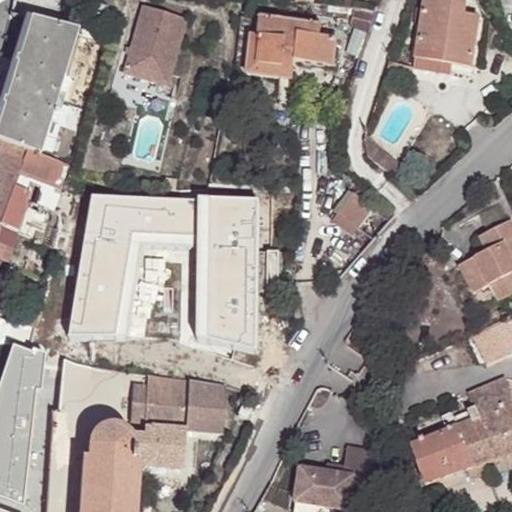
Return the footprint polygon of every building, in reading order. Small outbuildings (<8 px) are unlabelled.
[(412,0),(403,63),(437,68),(461,71),(468,21),(455,19),(457,0),(412,0)] [(187,19),(144,5),(124,72),(167,85),(187,19)] [(30,16),(0,106),(0,139),(70,162),(111,32),(30,16)] [(319,24),(256,19),(255,35),(247,35),(244,74),(290,78),(293,61),(332,65),(336,36),(319,35),(319,24)] [(437,68),(403,63),(401,75),(435,80),(437,68)] [(369,159),(375,164),(385,152),(367,138),(364,142),(369,159)] [(59,200),(70,162),(0,139),(0,183),(23,191),(30,172),(46,178),(41,193),(59,200)] [(375,164),(392,177),(402,165),(385,152),(375,164)] [(0,220),(1,221),(20,227),(31,194),(23,191),(0,183),(0,220)] [(238,219),(189,212),(167,355),(224,363),(241,248),(280,254),(289,192),(243,185),(238,219)] [(386,219),(354,195),(338,215),(368,241),(386,219)] [(333,222),(362,247),(368,241),(338,215),(333,222)] [(502,286),(508,300),(511,297),(511,225),(490,236),(498,252),(484,258),(463,269),(477,298),(488,292),(502,286)] [(48,242),(39,240),(40,234),(29,230),(25,242),(34,245),(31,254),(42,259),(48,242)] [(476,242),(484,258),(498,252),(490,236),(476,242)] [(495,306),(508,300),(502,286),(488,292),(495,306)] [(11,309),(10,313),(14,314),(40,317),(43,301),(30,298),(27,311),(11,309)] [(14,314),(10,313),(8,321),(0,319),(0,340),(32,351),(32,350),(40,317),(14,314)] [(472,337),(485,366),(511,354),(511,338),(507,327),(504,323),(472,337)] [(151,378),(150,404),(176,406),(176,414),(221,417),(222,387),(151,378)] [(426,486),(511,455),(511,394),(505,380),(468,396),(471,403),(464,407),(470,422),(412,447),(426,486)] [(250,398),(239,392),(233,406),(245,411),(250,398)] [(176,406),(150,404),(149,427),(139,427),(138,432),(129,431),(126,430),(121,426),(111,424),(102,424),(95,428),(90,434),(87,440),(86,460),(82,461),(79,511),(134,511),(137,468),(180,470),(184,432),(220,434),(221,417),(176,414),(176,406)] [(298,473),(295,508),(341,511),(349,511),(353,479),(368,480),(384,474),(376,452),(345,449),(343,469),(342,477),(325,475),(298,473)] [(326,468),(325,475),(342,477),(343,469),(326,468)]
